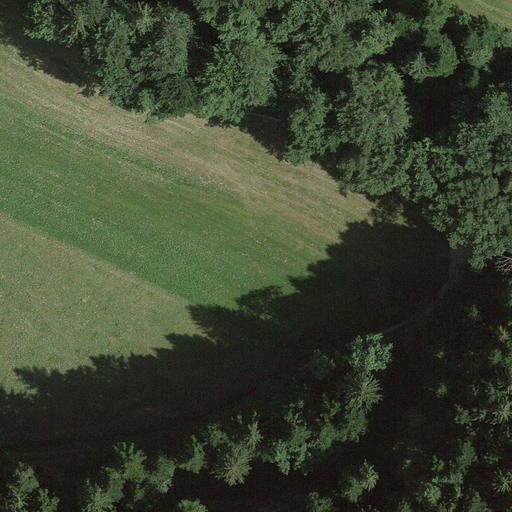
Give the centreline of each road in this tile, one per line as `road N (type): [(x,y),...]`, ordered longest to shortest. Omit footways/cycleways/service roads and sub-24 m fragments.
road 1 (track): [(37,0),(88,46),(138,75),(294,117),(402,167),(456,222),(460,265),(439,308),(325,359),(207,427),(121,450),(0,459)]
road 2 (track): [(431,312),(330,482),(282,502),(170,511)]
